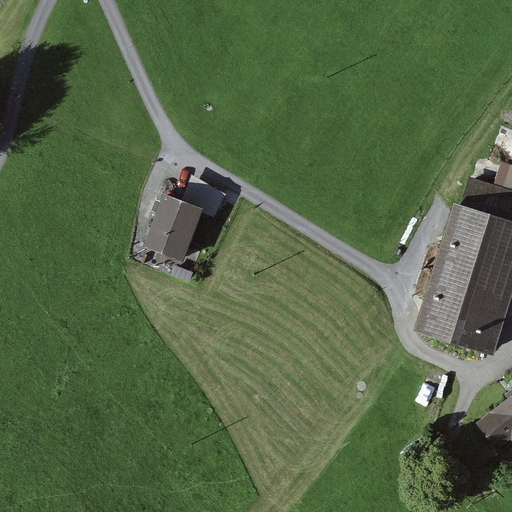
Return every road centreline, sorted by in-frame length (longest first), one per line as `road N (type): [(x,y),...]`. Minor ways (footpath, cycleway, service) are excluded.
road 1 (track): [(500,511),(461,445),(469,383),(409,344),(394,282),(186,162),(160,127),(103,0)]
road 2 (track): [(0,158),(26,55),(50,0)]
